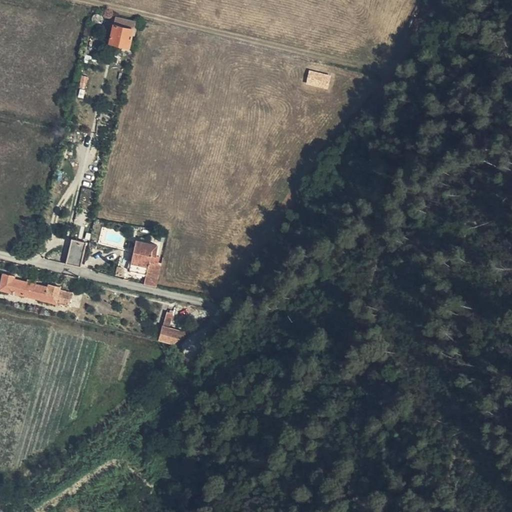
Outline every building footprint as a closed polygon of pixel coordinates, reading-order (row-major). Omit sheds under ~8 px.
[(126,5),(107,1),(105,12),(102,24),(119,29),(122,22),(126,5)] [(171,17),(151,13),(148,24),(168,29),(171,17)] [(320,57),(300,53),(299,59),(297,63),(318,68),(318,64),(320,57)] [(309,71),(307,85),(328,88),(330,74),(309,71)] [(71,238),(66,256),(65,262),(79,266),(85,242),(71,238)] [(155,251),(137,247),(133,267),(149,270),(148,280),(155,282),(160,259),(154,258),(154,256),(155,251)] [(14,275),(2,271),(0,281),(0,289),(37,299),(68,307),(71,292),(59,289),(59,286),(46,283),(44,285),(23,280),(14,278),(14,275)] [(174,313),(168,312),(164,327),(171,328),(174,313)] [(177,344),(191,333),(171,328),(164,327),(161,341),(177,344)] [(185,387),(176,386),(174,415),(184,416),(185,387)]
